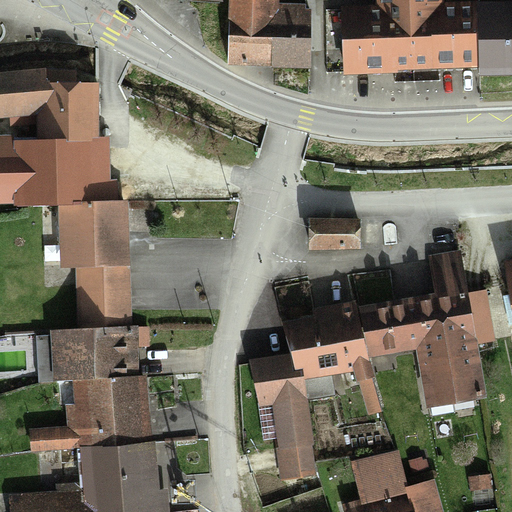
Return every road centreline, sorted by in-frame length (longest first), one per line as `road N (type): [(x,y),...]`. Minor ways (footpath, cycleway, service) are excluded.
road 1 (residential): [(267,198),(223,345),(217,397),(226,511)]
road 2 (residential): [(511,192),(347,205),(267,198)]
road 3 (secondary): [(77,0),(250,100),(292,115)]
road 4 (secondary): [(292,115),(364,129),(511,124)]
